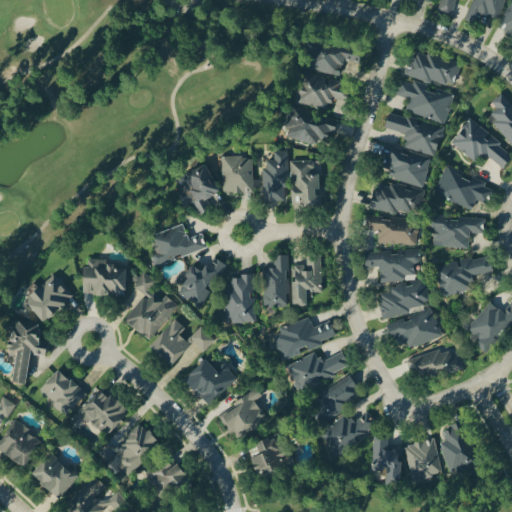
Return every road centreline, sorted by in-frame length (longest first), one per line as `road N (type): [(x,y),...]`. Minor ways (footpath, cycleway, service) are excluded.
road 1 (residential): [(287,0),(441,34),(511,75),(493,376),(411,412)]
road 2 (residential): [(411,412),(390,394),(358,329),(339,232),(392,22)]
road 3 (residential): [(232,511),(202,445),(90,342)]
